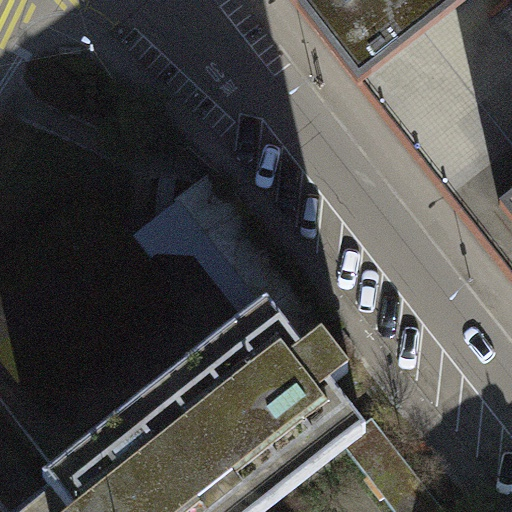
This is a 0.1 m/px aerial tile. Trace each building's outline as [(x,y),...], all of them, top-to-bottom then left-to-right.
[(294,0),(360,83),(467,0),(294,0)] [(99,197),(0,272),(0,388),(30,427),(185,308),(128,235),(99,197)] [(511,198),(502,206),(511,218),(511,198)] [(48,481),(52,486),(72,511),(263,511),(345,449),(393,511),(446,511),(372,416),(357,428),(329,391),(349,376),(320,338),(301,353),(269,311),(214,353),(48,481)] [(72,511),(52,486),(19,511),(5,511),(0,505),(0,511),(72,511)]
